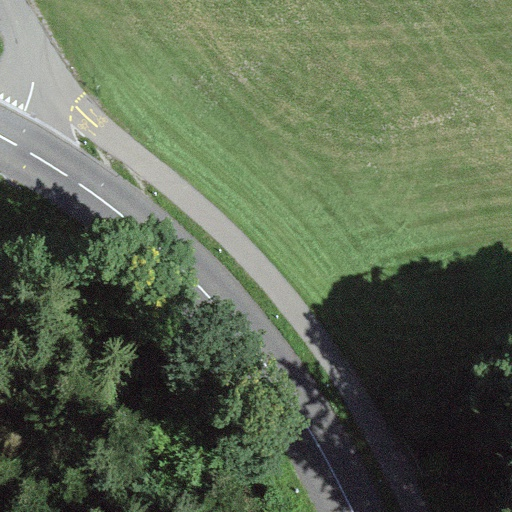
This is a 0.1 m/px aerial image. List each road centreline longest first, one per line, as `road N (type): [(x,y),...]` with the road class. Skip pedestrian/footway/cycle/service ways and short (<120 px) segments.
road 1 (tertiary): [(358,511),(320,431),(266,353),(186,270),(101,198),(33,154)]
road 2 (unclassified): [(12,0),(42,61),(33,154)]
